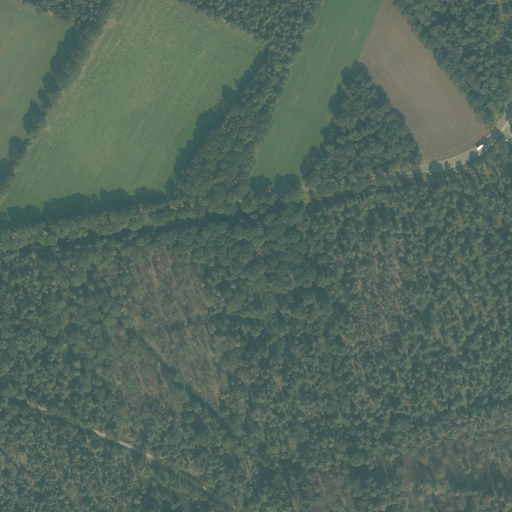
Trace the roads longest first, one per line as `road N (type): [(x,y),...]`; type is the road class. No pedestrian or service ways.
road 1 (tertiary): [(0,241),(439,166),(473,153),(500,128)]
road 2 (track): [(1,396),(142,456),(234,511)]
